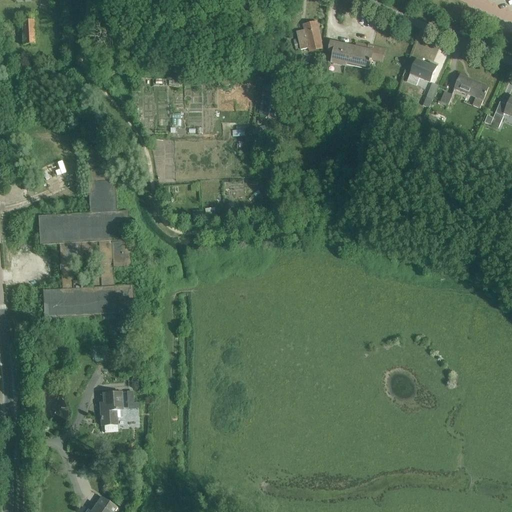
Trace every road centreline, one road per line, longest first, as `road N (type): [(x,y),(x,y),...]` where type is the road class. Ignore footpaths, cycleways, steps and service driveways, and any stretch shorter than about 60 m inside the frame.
road 1 (residential): [(10,511),(0,311)]
road 2 (residential): [(511,62),(365,0)]
